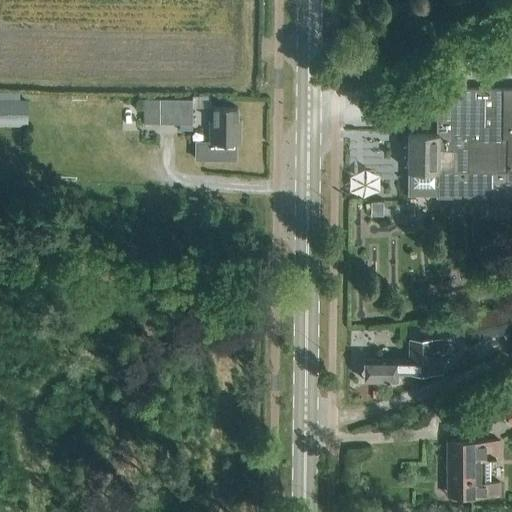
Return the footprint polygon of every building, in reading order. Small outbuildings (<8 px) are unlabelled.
[(436,133),(408,132),(408,170),(438,171),(437,195),(511,196),(511,88),(451,87),(451,98),(437,98),(436,133)] [(144,123),(193,123),(193,99),(144,98),(144,123)] [(0,125),(28,126),(28,100),(0,99),(0,125)] [(210,143),(220,143),(240,143),(240,126),(237,126),(238,107),(210,107),(210,143)] [(374,172),(372,206),(389,207),(391,173),(374,172)] [(394,202),(394,218),(409,217),(409,202),(394,202)] [(511,329),(511,320),(508,306),(459,320),(466,342),(511,329)] [(397,358),(397,371),(442,372),(442,352),(442,339),(434,339),(430,338),(410,338),(410,358),(397,358)] [(364,358),(364,380),(397,380),(397,371),(397,358),(364,358)] [(511,398),(503,404),(511,420),(511,398)] [(462,458),(448,458),(448,478),(453,478),(453,495),(473,495),(500,495),(500,481),(490,481),(490,459),(492,459),(492,461),(496,461),(496,459),(500,459),(500,439),(462,440),(462,458)]
